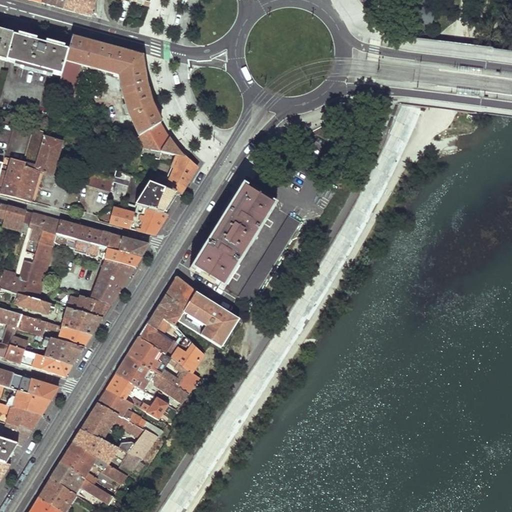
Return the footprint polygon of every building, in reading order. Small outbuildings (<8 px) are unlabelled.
[(64,10),(66,0),(56,0),(55,7),(59,8),(64,10)] [(92,8),(94,0),(66,0),(64,10),(77,13),(90,17),(92,8)] [(120,0),(148,8),(151,0),(120,0)] [(437,2),(431,0),(423,0),(416,20),(429,24),(437,2)] [(0,31),(0,72),(2,74),(14,35),(0,31)] [(14,35),(2,74),(57,88),(69,50),(14,35)] [(55,97),(71,102),(81,65),(118,76),(119,84),(120,91),(122,98),(125,106),(128,114),(131,121),(132,124),(134,130),(138,136),(160,123),(157,118),(155,114),(153,110),(151,104),(147,95),(145,86),(141,67),(140,57),(126,53),(92,44),(72,39),(69,50),(57,88),(55,97)] [(481,71),(459,68),(458,74),(480,77),(481,71)] [(478,94),(455,91),(455,97),(477,100),(478,94)] [(138,136),(136,137),(142,150),(141,156),(158,159),(160,152),(175,155),(185,157),(178,150),(173,143),(168,137),(164,130),(160,123),(138,136)] [(35,167),(43,139),(45,132),(32,128),(22,163),(35,167)] [(43,139),(35,167),(33,171),(38,172),(50,176),(60,143),(43,139)] [(357,141),(352,152),(360,156),(366,145),(357,141)] [(174,193),(179,196),(187,183),(197,168),(190,162),(185,157),(175,155),(171,164),(171,165),(174,167),(165,190),(174,193)] [(22,163),(11,160),(6,175),(0,173),(0,194),(20,200),(29,202),(38,172),(33,171),(35,167),(22,163)] [(171,165),(171,164),(158,161),(148,183),(165,190),(174,167),(171,165)] [(107,199),(121,203),(129,176),(117,171),(115,171),(112,181),(108,192),(107,199)] [(108,192),(112,181),(95,176),(92,187),(108,192)] [(141,209),(161,215),(174,193),(165,190),(148,183),(133,206),(136,207),(141,209)] [(247,183),(244,188),(273,206),(276,201),(247,183)] [(218,229),(193,270),(222,288),(273,206),(244,188),(243,188),(218,229)] [(4,218),(2,226),(10,228),(12,220),(22,222),(25,212),(19,211),(7,208),(4,218)] [(161,215),(141,209),(140,216),(134,215),(113,209),(109,224),(153,236),(159,227),(166,216),(161,215)] [(25,212),(22,222),(20,231),(18,237),(25,239),(28,229),(32,214),(25,212)] [(303,220),(292,213),(289,216),(300,224),(303,220)] [(32,214),(28,229),(31,230),(28,241),(38,244),(46,218),(39,216),(32,214)] [(289,216),(239,298),(250,305),(300,224),(289,216)] [(46,218),(38,244),(52,248),(53,243),(55,235),(59,222),(53,220),(46,218)] [(22,222),(12,220),(10,228),(20,231),(22,222)] [(59,222),(55,235),(98,247),(102,233),(64,223),(59,222)] [(102,233),(98,247),(107,249),(110,235),(106,234),(102,233)] [(55,235),(53,243),(57,246),(95,257),(98,247),(55,235)] [(110,235),(107,249),(118,252),(122,238),(116,237),(111,236),(110,235)] [(148,245),(122,238),(118,252),(140,258),(144,252),(148,245)] [(31,268),(45,272),(52,248),(38,244),(32,264),(31,268)] [(137,263),(140,258),(118,252),(107,249),(103,261),(133,269),(137,263)] [(129,276),(133,269),(103,261),(98,274),(125,282),(129,276)] [(31,268),(32,264),(23,262),(19,278),(15,278),(10,293),(17,295),(23,296),(31,268)] [(23,296),(37,300),(45,272),(31,268),(23,296)] [(15,278),(15,274),(3,271),(0,279),(0,289),(10,293),(15,278)] [(125,282),(98,274),(92,291),(91,293),(87,291),(85,295),(83,295),(81,298),(110,306),(114,299),(117,294),(125,282)] [(161,301),(147,325),(156,331),(162,320),(169,324),(175,327),(179,322),(197,294),(176,278),(161,301)] [(197,294),(179,322),(221,349),(236,326),(197,294)] [(52,311),(53,305),(49,304),(42,302),(37,300),(23,296),(17,295),(14,304),(46,313),(47,310),(52,311)] [(66,309),(73,311),(77,299),(69,296),(66,309)] [(81,298),(77,297),(77,299),(73,311),(101,320),(105,313),(110,306),(81,298)] [(0,322),(8,325),(7,327),(11,329),(5,344),(0,342),(0,357),(4,358),(9,345),(13,337),(15,329),(21,316),(0,309),(0,322)] [(73,311),(66,309),(61,327),(91,336),(96,328),(101,320),(73,311)] [(21,316),(15,329),(41,337),(44,329),(59,334),(56,341),(83,349),(87,343),(91,336),(61,327),(21,316)] [(162,320),(156,331),(162,335),(169,324),(162,320)] [(203,355),(192,345),(190,348),(188,346),(185,350),(172,341),(170,344),(154,333),(156,331),(147,325),(142,332),(138,339),(170,359),(172,361),(177,364),(191,374),(203,355)] [(9,345),(22,350),(25,341),(13,337),(9,345)] [(56,341),(50,339),(47,348),(44,357),(72,366),(77,357),(83,349),(56,341)] [(170,359),(138,339),(132,348),(126,358),(187,396),(199,378),(191,374),(177,364),(174,367),(173,369),(177,371),(174,377),(163,370),(170,359)] [(13,361),(21,363),(25,351),(22,350),(9,345),(4,358),(13,361)] [(68,372),(72,366),(44,357),(25,351),(21,363),(43,371),(65,378),(68,372)] [(120,367),(116,374),(134,386),(143,391),(149,380),(152,380),(154,385),(181,403),(187,396),(126,358),(120,367)] [(0,371),(0,386),(1,387),(9,389),(12,375),(2,372),(0,371)] [(125,401),(134,386),(116,374),(110,382),(106,390),(125,401)] [(12,375),(9,389),(19,392),(23,378),(18,377),(12,375)] [(23,378),(19,392),(50,401),(54,395),(58,389),(23,378)] [(101,397),(97,404),(136,426),(140,420),(127,412),(129,407),(131,405),(125,401),(106,390),(101,397)] [(50,401),(19,392),(13,409),(40,417),(45,410),(50,401)] [(168,406),(156,399),(150,409),(134,400),(131,405),(134,406),(158,421),(168,406)] [(88,418),(80,431),(101,441),(114,422),(115,427),(138,440),(133,446),(130,444),(121,443),(117,449),(139,461),(157,438),(136,426),(97,404),(88,418)] [(0,414),(2,411),(8,413),(5,424),(31,432),(36,424),(40,417),(13,409),(0,405),(0,414)] [(157,438),(158,439),(162,433),(140,420),(136,426),(157,438)] [(31,432),(5,424),(0,438),(0,440),(17,446),(21,447),(26,439),(31,432)] [(76,438),(72,444),(106,464),(113,453),(120,458),(119,460),(134,469),(139,461),(117,449),(101,441),(80,431),(76,438)] [(0,462),(5,464),(17,446),(0,440),(0,462)] [(66,454),(60,463),(95,486),(98,480),(87,474),(93,464),(102,470),(101,471),(123,484),(128,477),(106,464),(72,444),(66,454)] [(0,462),(0,481),(4,476),(10,466),(5,464),(0,462)] [(55,472),(50,480),(74,495),(79,487),(108,505),(113,497),(95,486),(60,463),(55,472)] [(58,511),(64,511),(75,496),(74,495),(50,480),(44,489),(38,499),(58,511)] [(58,511),(38,499),(31,510),(29,511),(58,511)]
